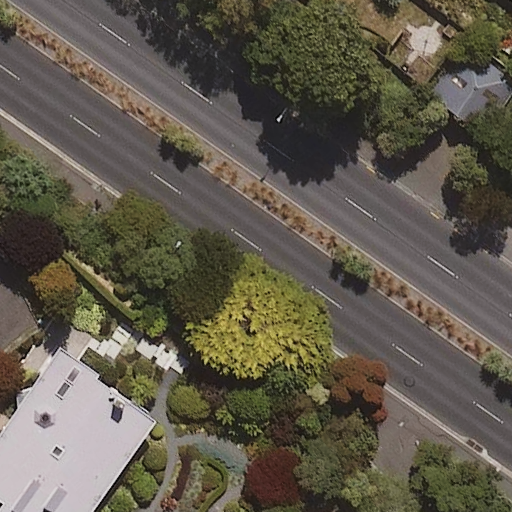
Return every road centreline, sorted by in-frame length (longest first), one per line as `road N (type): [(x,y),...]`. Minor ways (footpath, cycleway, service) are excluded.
road 1 (secondary): [(511,414),(0,53)]
road 2 (secondary): [(108,0),(511,286)]
